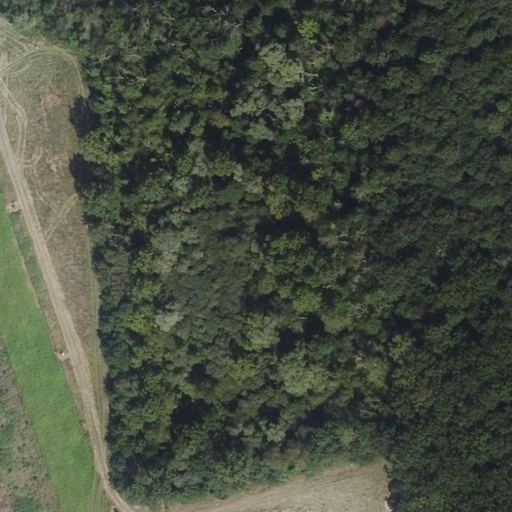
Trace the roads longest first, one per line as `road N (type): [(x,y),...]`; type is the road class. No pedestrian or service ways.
road 1 (track): [(0,71),(38,46),(68,60),(79,102),(110,464),(128,511)]
road 2 (track): [(225,511),(387,470),(400,477),(405,511)]
